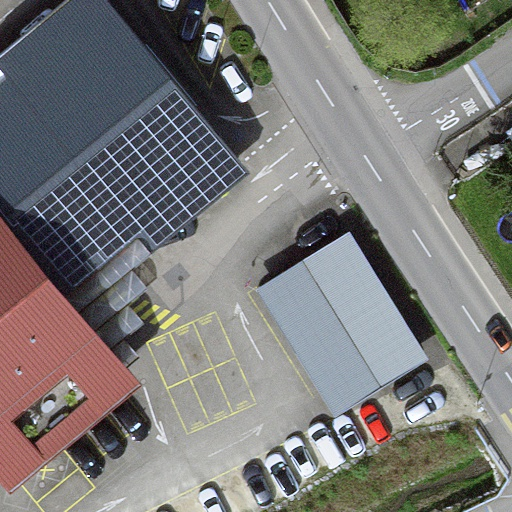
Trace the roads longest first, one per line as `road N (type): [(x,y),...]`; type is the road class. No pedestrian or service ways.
road 1 (secondary): [(365,156),(511,386)]
road 2 (secondary): [(267,0),(365,156)]
road 3 (residential): [(511,61),(365,156)]
